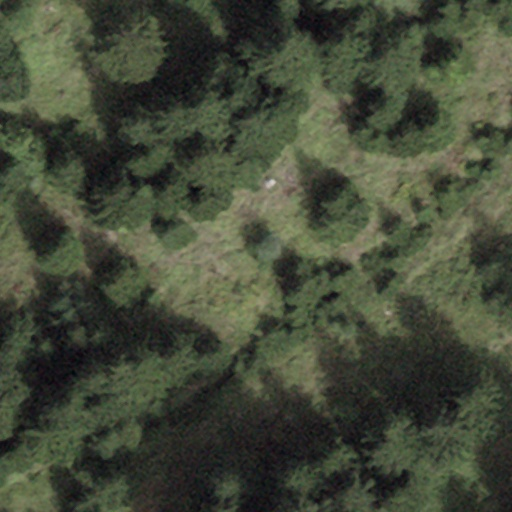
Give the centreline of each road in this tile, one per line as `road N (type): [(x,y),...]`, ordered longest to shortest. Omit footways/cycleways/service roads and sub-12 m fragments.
road 1 (track): [(0,494),(156,442),(381,265),(511,131)]
road 2 (track): [(222,0),(0,243)]
